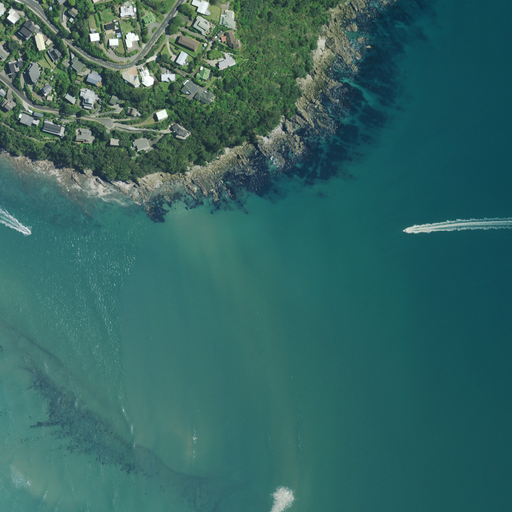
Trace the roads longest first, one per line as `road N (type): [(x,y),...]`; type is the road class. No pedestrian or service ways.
road 1 (tertiary): [(181,0),(124,67),(78,48),(30,3)]
road 2 (residential): [(109,123),(34,105),(0,76)]
